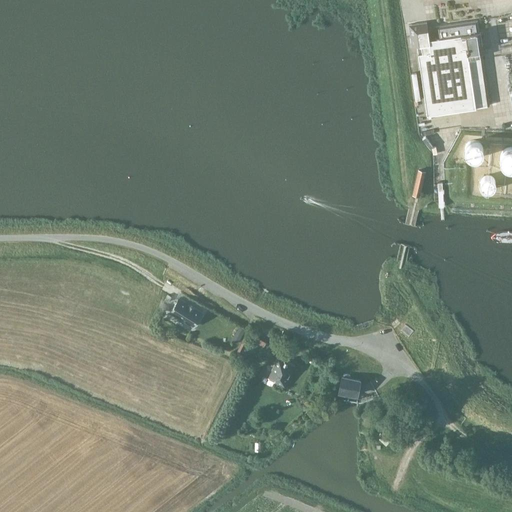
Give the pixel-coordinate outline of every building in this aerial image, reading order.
[(480,32),(478,33),(477,21),(436,27),(437,39),(430,40),(427,23),(408,25),(411,47),(417,46),(418,53),(423,90),(427,114),(489,105),(486,83),(482,55),(479,56),(478,51),(479,51),(478,45),(482,44),(480,32)] [(487,125),(487,118),(473,119),(474,126),(487,125)] [(456,127),(462,132),(466,127),(461,122),(456,127)] [(483,152),(483,149),(482,147),(481,144),(479,143),(478,142),(475,141),(472,140),(470,141),(468,142),(466,144),(465,146),(464,148),(464,152),(465,154),(466,156),(468,158),(471,159),(474,160),(477,159),(480,157),(481,155),(483,152)] [(511,147),(508,148),(505,149),(502,151),(501,153),(500,156),(499,159),(500,161),(501,164),(503,166),(505,168),(508,169),(511,169),(511,147)] [(419,197),(425,172),(418,170),(411,195),(419,197)] [(496,184),(496,183),(495,181),(494,179),(492,177),(490,176),(487,175),(486,176),(484,176),(483,177),(481,178),(480,180),(480,182),(480,184),(480,186),(482,188),(483,190),(485,191),(488,191),(491,191),(493,189),(494,188),(495,186),(496,184)] [(169,312),(193,328),(203,312),(178,297),(169,312)] [(239,327),(235,333),(241,336),(244,330),(239,327)] [(294,364),(278,357),(268,377),(274,380),(274,381),(284,386),(294,364)] [(511,376),(503,362),(493,369),(505,389),(511,384),(511,376)] [(293,375),(307,378),(308,371),(295,368),(293,375)] [(360,380),(358,379),(341,377),(338,393),(357,396),(359,383),(360,380)] [(376,491),(380,480),(373,477),(368,488),(376,491)]
